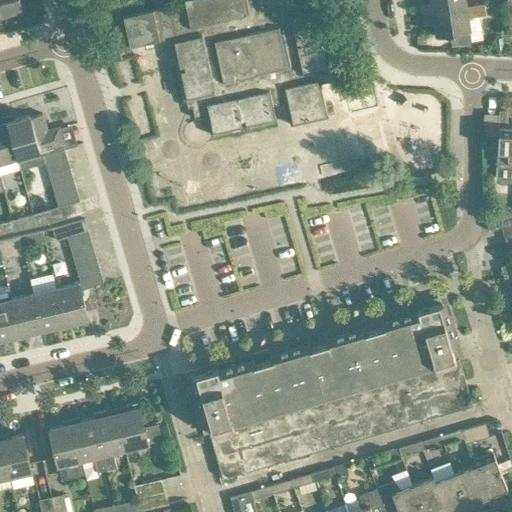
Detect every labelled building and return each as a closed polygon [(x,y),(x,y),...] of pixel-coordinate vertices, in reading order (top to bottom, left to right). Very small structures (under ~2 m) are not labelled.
[(0,0),(0,18),(23,11),(19,0),(0,0)] [(127,0),(134,29),(133,29),(145,122),(196,112),(201,132),(303,110),(295,70),(309,67),(287,0),(127,0)] [(465,0),(430,0),(431,1),(422,3),(423,12),(466,5),(465,0)] [(466,5),(423,12),(425,22),(434,20),(436,33),(450,31),(452,43),(470,40),(469,28),(470,28),(468,17),(486,14),(484,3),(466,5)] [(499,109),(496,164),(495,176),(511,177),(511,126),(509,126),(506,110),(499,109)] [(58,127),(48,130),(43,112),(30,116),(29,114),(17,117),(7,120),(17,156),(21,169),(28,167),(25,155),(37,152),(39,158),(45,157),(44,155),(65,148),(58,127)] [(0,122),(0,161),(17,156),(7,120),(0,122)] [(44,155),(45,157),(47,165),(68,159),(65,148),(44,155)] [(71,169),(68,159),(47,165),(50,175),(71,169)] [(74,179),(71,169),(50,175),(53,186),(74,179)] [(77,190),(74,179),(53,186),(56,196),(77,190)] [(59,205),(80,200),(77,190),(56,196),(59,205)] [(33,213),(34,214),(36,225),(52,221),(83,212),(80,200),(59,205),(48,208),(49,209),(33,213)] [(511,208),(497,214),(501,226),(511,222),(511,208)] [(36,225),(34,214),(11,219),(14,230),(36,225)] [(85,218),(66,223),(53,227),(57,239),(68,236),(88,230),(85,218)] [(0,233),(14,230),(11,219),(3,221),(0,221),(0,233)] [(511,222),(501,226),(505,238),(511,235),(511,222)] [(31,244),(46,241),(43,230),(28,233),(31,244)] [(88,230),(68,236),(71,247),(92,241),(88,230)] [(0,239),(0,248),(2,258),(4,258),(25,253),(23,246),(24,246),(21,235),(0,239)] [(511,235),(505,238),(509,249),(508,250),(511,262),(500,265),(503,274),(511,271),(511,235)] [(71,247),(74,257),(95,251),(92,241),(71,247)] [(74,257),(77,267),(98,261),(95,251),(74,257)] [(77,267),(80,278),(101,272),(98,261),(77,267)] [(511,271),(503,274),(505,280),(511,279),(511,271)] [(81,289),(93,285),(104,282),(101,272),(80,278),(81,280),(79,281),(81,289)] [(56,286),(65,323),(87,318),(81,289),(79,281),(56,286)] [(0,338),(20,334),(12,297),(9,285),(0,286),(0,338)] [(34,292),(42,328),(65,323),(56,286),(34,292)] [(20,334),(42,328),(34,292),(12,297),(20,334)] [(455,358),(450,342),(453,341),(453,340),(448,322),(447,320),(442,303),(442,301),(440,302),(420,308),(418,308),(419,310),(383,320),(382,321),(382,322),(366,327),(365,326),(364,326),(363,326),(347,331),(345,332),(328,337),(327,337),(327,339),(310,344),(310,342),(308,343),(291,348),(290,348),(289,348),(273,353),(271,353),(271,355),(254,360),(254,358),(253,359),(236,364),(235,364),(234,364),(217,369),(217,367),(215,368),(195,374),(193,374),(194,376),(199,393),(199,395),(205,412),(205,414),(208,413),(213,429),(209,430),(210,432),(211,435),(216,454),(218,459),(223,477),(315,450),(472,404),(467,387),(465,380),(460,362),(460,361),(459,359),(459,357),(455,358)] [(139,406),(138,401),(126,404),(127,409),(116,411),(125,447),(148,442),(144,426),(139,406)] [(116,411),(107,414),(106,409),(93,412),(94,416),(107,468),(117,466),(113,450),(125,447),(116,411)] [(72,422),(81,458),(93,455),(97,471),(107,468),(94,416),(72,422)] [(58,464),(81,458),(72,422),(49,427),(58,464)] [(463,437),(464,442),(489,435),(486,422),(460,429),(462,437),(463,437)] [(442,443),(457,439),(455,431),(440,435),(442,443)] [(2,438),(11,475),(31,470),(23,434),(2,438)] [(420,441),(422,449),(442,443),(440,435),(420,441)] [(0,438),(0,477),(11,475),(2,438),(0,438)] [(401,455),(422,449),(420,441),(399,447),(401,455)] [(389,458),(401,455),(399,447),(387,451),(389,458)] [(511,465),(510,459),(498,464),(493,451),(471,460),(491,511),(498,509),(495,492),(507,488),(501,472),(511,468),(511,465)] [(489,511),(491,511),(471,460),(472,464),(453,471),(467,508),(479,504),(482,511),(489,511)] [(345,463),(333,466),(335,474),(347,470),(345,463)] [(311,473),(314,480),(335,474),(333,466),(311,473)] [(431,475),(445,511),(457,511),(467,508),(453,471),(434,478),(432,474),(431,475)] [(316,489),(314,480),(311,473),(291,478),(293,485),(293,486),(298,485),(301,493),(316,489)] [(445,511),(431,475),(411,482),(422,511),(445,511)] [(141,509),(169,503),(162,478),(143,482),(134,485),(138,499),(139,498),(141,509)] [(293,486),(293,485),(291,478),(271,484),(273,492),(276,503),(285,501),(281,489),(293,486)] [(422,511),(411,482),(400,487),(395,479),(376,486),(376,488),(385,511),(422,511)] [(271,484),(249,490),(251,497),(252,498),(253,498),(273,492),(271,484)] [(360,507),(348,511),(385,511),(376,488),(359,494),(360,507)] [(230,496),(235,511),(257,511),(253,498),(252,498),(251,497),(249,490),(230,496)] [(67,511),(63,494),(52,496),(55,511),(67,511)] [(55,511),(52,496),(40,499),(42,511),(55,511)] [(124,511),(129,511),(141,509),(139,498),(138,499),(123,502),(124,511)]
